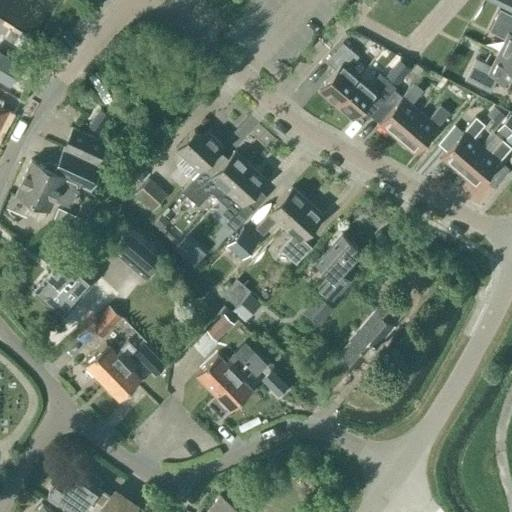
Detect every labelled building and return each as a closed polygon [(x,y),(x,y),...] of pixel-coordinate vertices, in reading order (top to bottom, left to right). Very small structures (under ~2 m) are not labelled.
[(504,38),(498,52),(511,59),(511,15),(499,9),(489,30),(504,38)] [(318,90),(335,104),(359,75),(349,67),(358,55),(342,42),(326,62),(335,69),(318,90)] [(22,65),(0,51),(0,80),(9,86),(22,65)] [(511,84),(511,59),(498,52),(491,66),(475,58),(468,55),(458,76),(489,92),(497,77),(511,84)] [(369,84),(359,75),(335,104),(352,118),(369,98),(378,106),(395,87),(379,73),(369,84)] [(396,137),(419,111),(411,103),(422,90),(413,82),(378,122),(396,137)] [(419,111),(396,137),(414,153),(437,126),(449,112),(440,104),(428,118),(419,111)] [(0,105),(0,125),(8,110),(0,105)] [(97,130),(108,114),(100,108),(89,124),(97,130)] [(440,156),(458,172),(481,145),(472,137),(484,124),(475,116),(440,156)] [(62,148),(96,163),(106,142),(93,136),(72,126),(62,148)] [(206,131),(201,136),(194,130),(175,150),(183,156),(175,165),(191,179),(222,145),(206,131)] [(490,152),(481,145),(458,172),(476,187),(499,160),(511,146),(501,138),(490,152)] [(96,163),(62,148),(56,163),(53,162),(51,168),(30,159),(15,193),(48,208),(53,197),(69,204),(78,184),(90,189),(100,165),(96,163)] [(210,192),(218,199),(250,164),(234,150),(211,176),(202,167),(181,190),(198,205),(210,192)] [(265,178),(250,164),(218,199),(226,206),(221,212),(228,218),(225,222),(234,230),(251,212),(242,204),(265,178)] [(134,192),(152,209),(166,194),(148,177),(134,192)] [(284,226),(307,200),(292,186),(255,227),(263,233),(276,219),(284,226)] [(322,214),(307,200),(284,226),(292,234),(279,248),(295,263),(311,246),(301,238),(322,214)] [(241,258),(258,240),(243,226),(226,244),(241,258)] [(356,244),(341,231),(314,262),(327,274),(317,286),(331,299),(351,278),(342,270),(356,253),(352,249),(356,244)] [(138,272),(153,257),(133,237),(118,252),(138,272)] [(94,278),(64,252),(32,289),(62,315),(94,278)] [(386,318),(400,302),(388,292),(398,281),(389,272),(368,296),(377,305),(348,338),(350,340),(340,352),(355,365),(366,353),(367,354),(394,324),(386,318)] [(239,273),(222,288),(247,314),(263,299),(239,273)] [(318,321),(330,307),(331,306),(320,296),(307,311),(318,321)] [(90,325),(102,336),(121,316),(109,305),(90,325)] [(225,307),(193,337),(203,348),(235,318),(225,307)] [(134,350),(135,348),(144,340),(137,333),(129,341),(127,339),(120,347),(115,352),(106,343),(84,363),(102,381),(128,355),(134,350)] [(144,340),(135,348),(134,350),(154,371),(165,361),(144,340)] [(203,352),(193,342),(175,359),(185,370),(203,352)] [(244,360),(254,351),(245,342),(236,351),(244,360)] [(265,362),(254,351),(239,365),(213,391),(230,408),(251,388),(242,378),(247,373),(251,371),(254,374),(265,362)] [(195,373),(213,391),(239,365),(231,357),(226,362),(217,353),(195,373)] [(136,363),(128,355),(102,381),(119,398),(140,377),(131,368),(136,363)] [(293,391),(272,370),(259,382),(280,404),(293,391)] [(99,488),(100,487),(98,486),(103,479),(83,465),(78,472),(70,466),(60,481),(58,480),(56,482),(52,483),(48,488),(49,492),(47,495),(71,511),(78,511),(89,497),(102,506),(98,511),(99,511),(131,511),(136,506),(114,491),(111,496),(99,488)] [(247,511),(243,509),(251,498),(251,492),(239,484),(233,484),(225,496),(221,492),(206,511),(247,511)] [(54,511),(42,503),(34,511),(54,511)]
